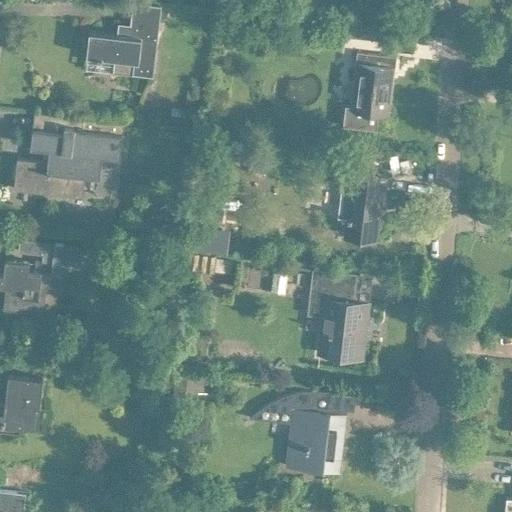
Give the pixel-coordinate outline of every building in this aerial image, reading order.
[(116,82),(158,87),(166,15),(137,12),(133,45),(93,41),(90,64),(100,66),(100,67),(105,68),(106,66),(119,68),(117,81),(116,81),(116,82)] [(350,117),(348,136),(380,140),(383,120),(394,122),(394,120),(391,120),(396,81),(399,82),(399,80),(396,80),(397,67),(401,67),(401,66),(362,62),(360,77),(363,78),(359,116),(355,116),(355,117),(350,117)] [(17,195),(86,203),(88,185),(103,186),(106,165),(124,167),(128,132),(38,121),(34,156),(53,159),(51,171),(21,167),(17,195)] [(349,181),(347,197),(362,199),(359,226),(352,225),(350,245),(380,249),(385,201),(378,200),(380,185),(349,181)] [(194,236),(191,260),(230,264),(233,240),(194,236)] [(23,247),(21,260),(34,262),(36,249),(23,247)] [(1,282),(0,290),(0,294),(14,296),(11,318),(13,318),(13,316),(43,320),(45,296),(63,298),(65,284),(66,273),(84,275),(87,255),(45,250),(43,263),(46,263),(45,269),(39,269),(38,281),(32,281),(33,272),(9,269),(8,278),(11,278),(11,283),(1,282)] [(216,284),(216,283),(219,268),(220,267),(198,262),(195,279),(216,284)] [(236,271),(219,268),(216,283),(233,286),(236,271)] [(313,308),(312,324),(327,325),(323,359),(366,364),(368,345),(371,345),(371,343),(369,343),(370,332),(373,332),(373,330),(370,330),(372,313),(351,311),(354,284),(362,285),(362,284),(320,279),(317,307),(314,307),(313,308)] [(203,384),(179,382),(176,406),(201,408),(203,384)] [(22,434),(42,436),(42,435),(37,434),(39,417),(44,418),(48,388),(13,384),(10,402),(13,402),(12,413),(0,411),(0,439),(7,440),(8,432),(9,432),(9,430),(23,432),(22,434)] [(349,445),(352,424),(336,422),(338,401),(329,400),(323,400),(315,400),(306,401),(299,403),(291,405),(286,408),(280,410),(276,412),(271,415),(271,416),(296,419),(290,476),(345,483),(345,481),(344,481),(346,468),(347,468),(347,467),(346,467),(347,454),(348,454),(349,445)] [(0,511),(28,511),(30,503),(0,499),(0,511)]
